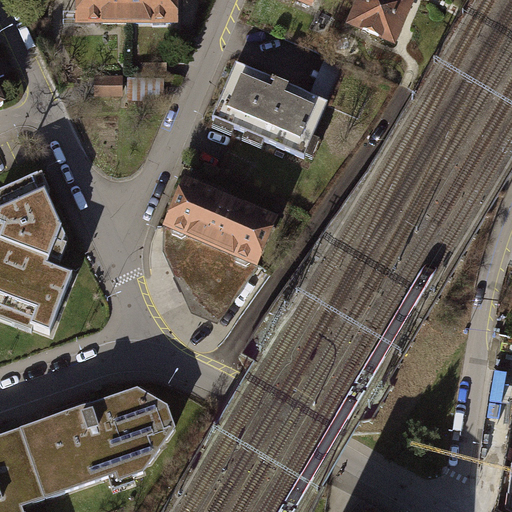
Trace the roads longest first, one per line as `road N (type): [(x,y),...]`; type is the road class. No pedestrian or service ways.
road 1 (residential): [(205,378),(400,94)]
road 2 (residential): [(455,511),(490,277),(511,211)]
road 3 (residential): [(205,378),(435,511)]
road 4 (residential): [(109,222),(149,186),(236,0)]
road 5 (residential): [(0,398),(143,354)]
road 6 (residential): [(109,222),(143,354)]
road 7 (residential): [(44,105),(109,222)]
